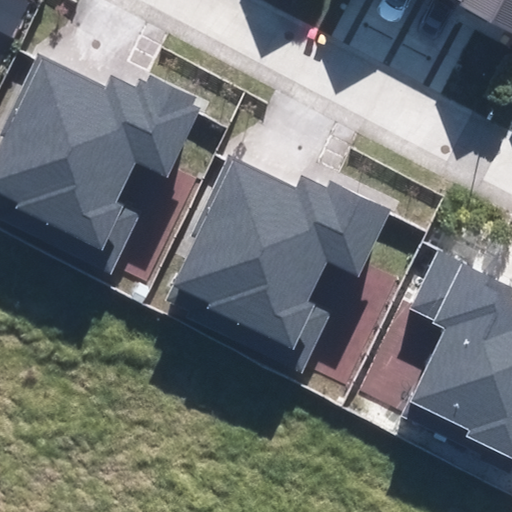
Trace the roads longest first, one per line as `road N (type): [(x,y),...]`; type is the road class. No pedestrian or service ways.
road 1 (residential): [(186,0),(511,171)]
road 2 (unknown): [(0,446),(125,511)]
